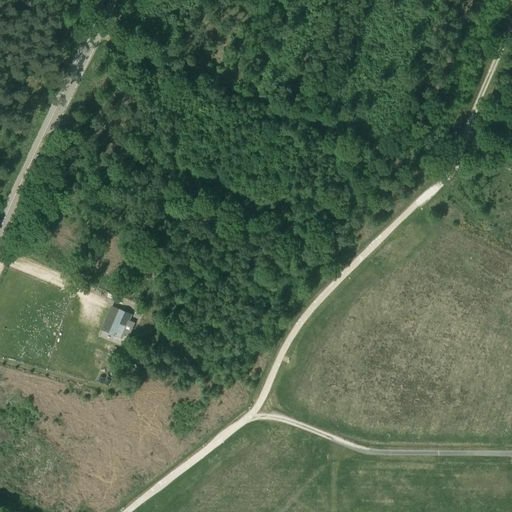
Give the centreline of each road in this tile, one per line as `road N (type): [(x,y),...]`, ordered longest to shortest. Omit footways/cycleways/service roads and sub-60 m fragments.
road 1 (tertiary): [(0,252),(121,0)]
road 2 (track): [(105,34),(240,94),(319,112)]
road 3 (track): [(0,256),(146,321)]
